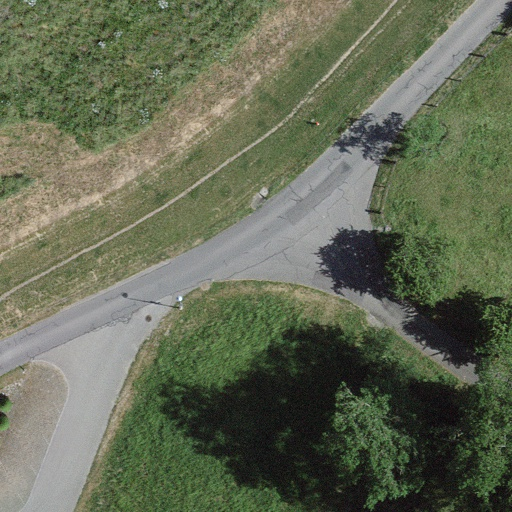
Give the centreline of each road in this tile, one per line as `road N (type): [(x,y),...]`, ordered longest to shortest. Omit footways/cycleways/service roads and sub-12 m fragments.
road 1 (unclassified): [(319,204),(0,363)]
road 2 (unclassified): [(503,0),(319,204)]
road 3 (tertiary): [(319,204),(511,395)]
